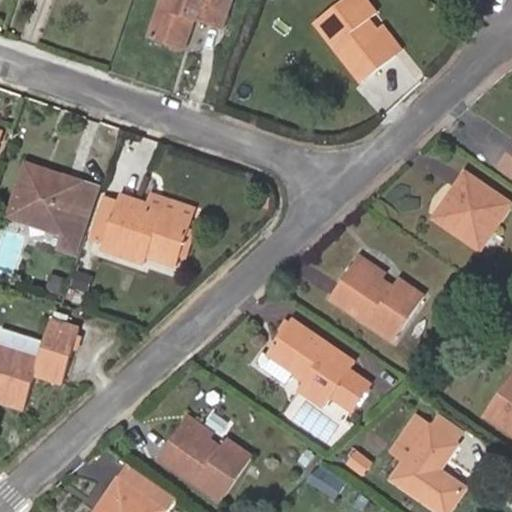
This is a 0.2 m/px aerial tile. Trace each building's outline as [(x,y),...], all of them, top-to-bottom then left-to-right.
[(186,47),(195,19),(223,28),(232,0),(165,0),(153,37),(186,47)] [(397,54),(379,30),(370,20),(377,14),(366,0),(349,0),(319,24),(362,80),(397,54)] [(379,30),(397,54),(403,49),(385,26),(379,30)] [(52,218),(48,230),(68,237),(84,182),(28,165),(12,219),(29,224),(33,212),(52,218)] [(468,176),(437,221),(481,251),(511,206),(468,176)] [(178,257),(186,233),(193,213),(167,204),(165,209),(124,196),(123,201),(108,196),(94,240),(108,245),(106,252),(144,265),(147,257),(175,266),(178,257)] [(29,224),(48,230),(52,218),(33,212),(29,224)] [(186,233),(178,257),(188,260),(196,236),(186,233)] [(357,264),(381,280),(385,274),(361,259),(357,264)] [(381,280),(357,264),(334,300),(393,339),(422,294),(399,279),(397,282),(385,274),(381,280)] [(54,275),(47,295),(63,300),(70,281),(54,275)] [(0,336),(0,402),(24,409),(35,375),(63,384),(80,330),(50,321),(42,349),(0,336)] [(270,358),(294,374),(308,383),(301,392),(323,407),(330,396),(352,410),(369,385),(347,371),(354,361),(296,323),(270,358)] [(286,384),(294,374),(270,358),(266,355),(258,365),(286,384)] [(511,387),(490,419),(511,433),(511,387)] [(432,426),(459,444),(469,429),(441,411),(432,426)] [(459,444),(432,426),(418,417),(395,452),(408,460),(394,481),(442,511),(450,511),(466,489),(441,472),(459,444)] [(186,427),(212,444),(216,437),(191,420),(186,427)] [(212,444),(186,427),(162,462),(219,501),(250,456),(228,441),(219,454),(209,447),(212,444)] [(349,466),(364,476),(373,463),(358,453),(349,466)] [(165,511),(174,499),(129,469),(99,511),(165,511)] [(336,499),(345,486),(329,474),(319,487),(336,499)]
